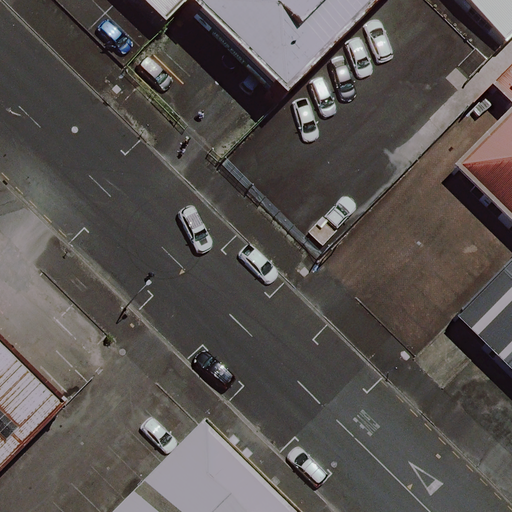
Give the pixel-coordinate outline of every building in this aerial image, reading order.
[(104,0),(140,36),(154,22),(175,0),(104,0)] [(175,0),(154,22),(247,120),(364,0),(175,0)] [(511,33),(511,0),(438,0),(491,54),(511,33)] [(490,119),(427,179),(493,247),(505,236),(511,229),(511,64),(473,102),(490,119)] [(493,247),(424,316),(511,407),(511,242),(505,236),(493,247)] [(0,381),(0,449),(34,411),(0,381)] [(94,511),(258,511),(178,430),(94,511)]
